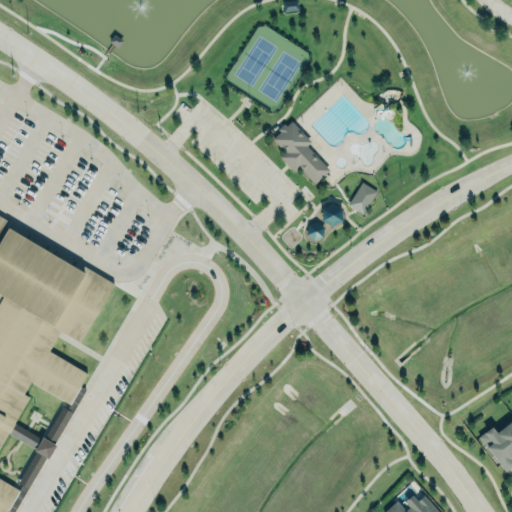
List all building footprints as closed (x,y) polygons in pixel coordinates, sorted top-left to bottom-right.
[(306,145),(310,140),(290,120),(271,138),(283,152),(279,155),(287,164),(293,171),(298,167),(314,182),(322,175),(328,168),(306,145)] [(348,206),(364,213),(375,189),(359,181),(348,206)] [(0,511),(0,215),(113,283),(78,342),(59,330),(47,350),(86,373),(2,511),(0,511)] [(71,411),(60,406),(44,437),(54,443),(71,411)] [(502,471),(511,464),(511,419),(494,431),(491,426),(477,436),(502,471)] [(382,511),(381,510),(395,498),(398,502),(411,491),(416,497),(422,492),(439,511),(382,511)]
